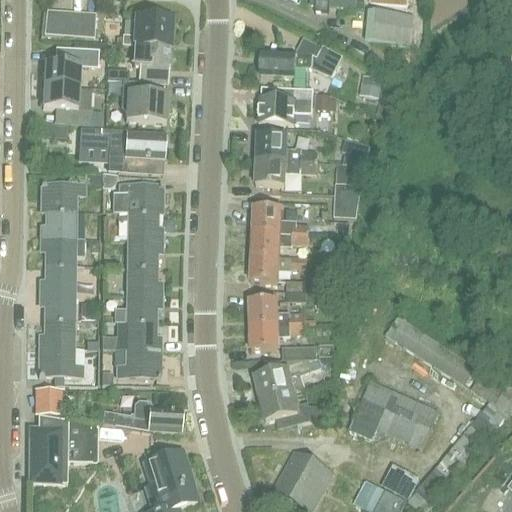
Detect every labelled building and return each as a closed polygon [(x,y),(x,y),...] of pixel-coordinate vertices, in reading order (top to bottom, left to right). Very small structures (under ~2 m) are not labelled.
[(355,11),(355,5),(355,0),(311,0),(311,8),(355,11)] [(370,0),(370,5),(406,8),(407,0),(370,0)] [(95,16),(47,13),(44,37),(94,41),(95,16)] [(370,15),(366,45),(408,49),(411,19),(370,15)] [(123,39),(123,48),(123,49),(135,49),(170,52),(171,24),(136,22),(135,40),(123,39)] [(140,69),(139,86),(168,88),(170,52),(135,49),(133,69),(140,69)] [(316,62),(312,59),(262,57),(260,80),(294,82),(295,71),(311,71),(331,80),(341,62),(322,51),(316,62)] [(45,68),(44,89),(79,91),(81,53),(73,52),(72,69),(45,68)] [(364,100),(377,102),(381,82),(363,79),(361,89),(366,90),(364,100)] [(136,86),(122,85),(121,111),(126,117),(125,125),(165,127),(167,99),(136,98),(136,86)] [(77,114),(79,91),(44,89),(42,112),(55,112),(66,113),(66,128),(92,130),(92,114),(77,114)] [(313,94),(287,93),(287,104),(259,103),(258,126),(293,128),(294,117),(312,118),(313,94)] [(324,100),(323,115),(337,115),(338,101),(324,100)] [(42,140),(65,141),(65,129),(43,127),(42,140)] [(148,164),(163,164),(165,140),(127,138),(128,137),(113,137),(113,135),(81,134),(81,150),(109,151),(107,177),(148,178),(148,164)] [(256,163),(290,165),(317,167),(318,157),(301,156),(301,154),(286,154),(287,141),(257,140),(256,163)] [(367,149),(348,145),(345,144),(342,156),(345,157),(342,168),(367,169),(370,151),(367,151),(367,149)] [(317,167),(290,165),(256,163),(255,189),(284,190),(285,177),(300,178),(300,177),(317,178),(317,167)] [(113,188),(115,182),(115,179),(102,178),(102,190),(108,190),(113,188)] [(41,191),(40,216),(74,217),(74,200),(83,200),(84,189),(40,188),(40,191),(41,191)] [(335,188),(335,200),(359,201),(361,189),(358,189),(335,188)] [(128,218),(157,218),(161,218),(162,194),(162,190),(119,190),(119,198),(113,198),(113,216),(128,216),(128,218)] [(335,200),(334,210),(357,211),(359,201),(335,200)] [(314,209),(314,225),(331,225),(331,210),(314,209)] [(357,211),(334,210),(333,220),(350,221),(356,222),(357,211)] [(253,211),(252,236),(308,239),(309,229),(296,229),(297,226),(280,225),(280,213),(253,211)] [(40,236),(40,244),(74,244),(74,217),(40,216),(40,217),(45,217),(45,236),(40,236)] [(128,218),(127,245),(161,246),(162,237),(156,237),(157,218),(128,218)] [(252,236),(251,261),(278,262),(279,251),(291,251),(291,248),(308,249),(308,239),(252,236)] [(73,272),(74,262),(83,262),(83,244),(74,244),(40,244),(40,253),(45,253),(45,271),(73,272)] [(127,245),(127,272),(156,273),(156,253),(161,253),(161,246),(127,245)] [(250,285),(277,286),(277,275),(291,276),(291,274),(307,274),(307,263),(278,262),(251,261),(250,285)] [(39,290),(39,299),(73,299),(73,272),(45,271),(44,290),(39,290)] [(155,292),(156,273),(127,272),(126,300),(161,300),(161,292),(155,292)] [(286,286),(286,296),(307,296),(307,286),(286,286)] [(307,307),(307,296),(286,296),(286,307),(307,307)] [(73,326),(73,299),(39,299),(39,307),(44,307),(44,326),(73,326)] [(126,300),(126,327),(155,327),(155,308),(161,308),(161,300),(126,300)] [(277,304),(276,304),(249,304),(250,330),(307,328),(307,318),(290,318),(290,317),(277,317),(277,304)] [(97,322),(97,306),(80,306),(80,322),(97,322)] [(490,407),(408,506),(415,511),(430,511),(511,410),(511,393),(507,390),(506,391),(397,320),(385,339),(490,407)] [(39,344),(39,353),(72,354),(73,326),(44,326),(44,344),(39,344)] [(126,327),(125,354),(160,355),(160,346),(155,345),(155,327),(126,327)] [(251,355),(277,354),(278,354),(277,341),(290,341),(290,339),(307,339),(307,328),(250,330),(251,355)] [(282,352),(282,365),(307,364),(317,364),(316,351),(282,352)] [(39,353),(39,354),(38,378),(37,377),(37,381),(81,382),(81,370),(72,370),(72,354),(39,353)] [(160,379),(160,355),(125,354),(125,371),(117,371),(117,382),(160,383),(160,379)] [(317,364),(307,364),(282,365),(284,374),(256,381),(261,404),(291,397),(305,394),(300,380),(320,373),(317,364)] [(352,428),(351,432),(349,435),(372,445),(376,433),(422,453),(438,416),(371,385),(357,417),(355,417),(353,422),(355,422),(352,428)] [(59,395),(36,394),(37,417),(59,418),(59,395)] [(330,421),(331,409),(294,408),(291,397),(261,404),(266,426),(295,419),(297,429),(302,428),(304,434),(323,430),(322,423),(330,421)] [(133,410),(133,416),(130,416),(130,418),(104,413),(101,427),(113,429),(147,435),(178,437),(179,430),(182,427),(182,422),(179,419),(179,417),(149,416),(150,411),(146,408),(136,407),(133,410)] [(98,430),(68,425),(38,420),(37,445),(29,445),(29,486),(68,487),(68,465),(98,465),(98,430)] [(176,511),(177,511),(195,506),(180,455),(143,466),(157,511),(176,511)] [(300,511),(313,511),(333,477),(295,456),(272,496),(300,511)] [(364,511),(375,511),(384,495),(366,486),(355,507),(364,511)] [(398,511),(403,503),(385,494),(384,495),(375,511),(398,511)]
